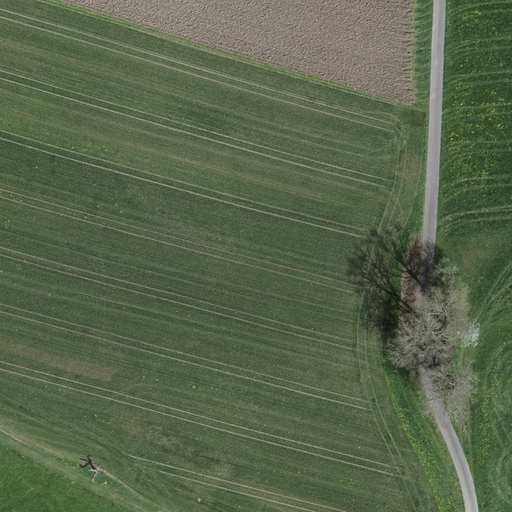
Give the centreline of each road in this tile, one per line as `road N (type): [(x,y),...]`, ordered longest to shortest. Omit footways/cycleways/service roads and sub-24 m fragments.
road 1 (unclassified): [(472,511),(423,345),(439,0)]
road 2 (track): [(131,511),(0,444)]
